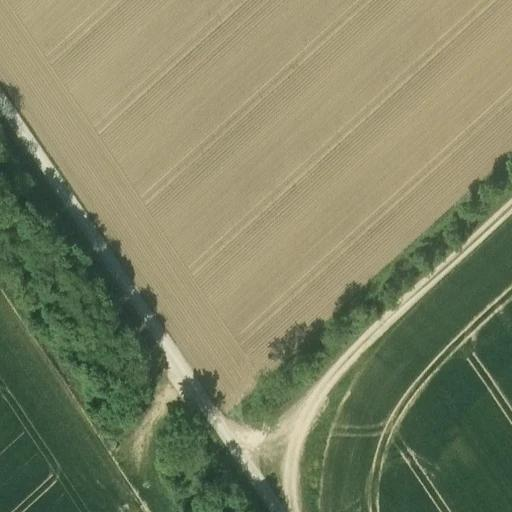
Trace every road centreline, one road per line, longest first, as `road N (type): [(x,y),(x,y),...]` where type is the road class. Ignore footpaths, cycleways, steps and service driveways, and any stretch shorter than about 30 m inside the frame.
road 1 (track): [(0,80),(250,453)]
road 2 (track): [(511,210),(250,453)]
